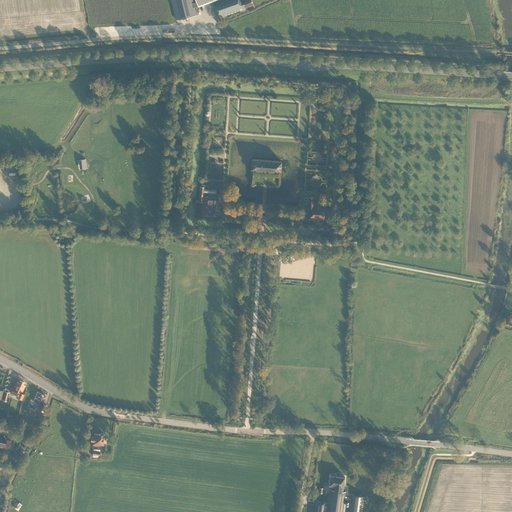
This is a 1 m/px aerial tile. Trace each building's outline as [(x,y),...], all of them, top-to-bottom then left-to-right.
[(171,0),(176,19),(197,14),(195,6),(198,5),(198,6),(215,0),(196,0),(197,1),(194,2),(193,0),(171,0)] [(242,0),(218,0),(213,2),(219,18),(240,10),(240,9),(245,7),(249,5),(249,6),(253,5),(253,4),(251,0),(243,0),(242,0)] [(281,171),(282,161),(252,159),(252,169),(281,171)] [(218,215),(219,197),(212,196),(212,197),(204,196),(204,192),(215,193),(216,190),(204,189),(204,187),(200,186),(198,202),(200,202),(203,202),(202,216),(210,216),(210,215),(218,215)] [(324,220),(325,207),(316,206),(317,197),(309,197),(309,219),(324,220)] [(17,396),(20,390),(22,391),(25,385),(23,384),(24,382),(20,380),(19,382),(17,381),(14,387),(13,387),(11,393),(17,396)] [(43,412),(46,404),(42,403),(46,395),(37,392),(33,401),(37,403),(41,404),(38,410),(43,412)] [(93,448),(94,448),(93,450),(94,450),(93,454),(93,457),(99,457),(99,455),(100,455),(100,451),(101,448),(101,449),(102,444),(104,444),(104,442),(107,442),(107,438),(105,437),(105,434),(100,433),(100,434),(94,433),(94,436),(92,436),(92,440),(93,440),(93,444),(94,444),(93,448)] [(0,437),(0,445),(9,448),(11,440),(0,437)] [(344,486),(344,484),(345,476),(331,475),(330,484),(336,485),(335,489),(331,489),(331,494),(329,494),(328,502),(316,501),(315,509),(314,511),(344,511),(347,496),(345,496),(346,491),(342,490),(343,486),(344,486)] [(349,496),(347,496),(347,500),(349,500),(347,511),(364,511),(367,496),(350,494),(349,496)]
